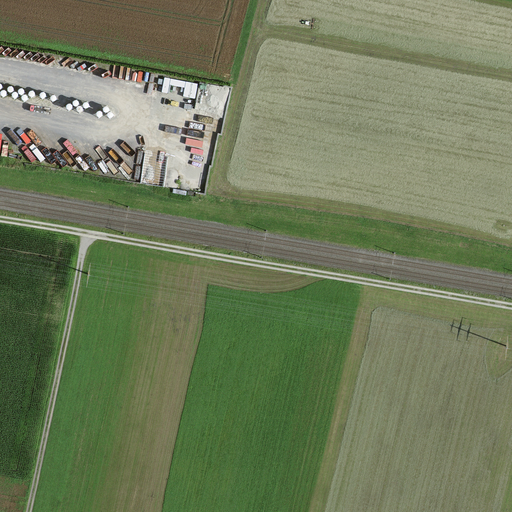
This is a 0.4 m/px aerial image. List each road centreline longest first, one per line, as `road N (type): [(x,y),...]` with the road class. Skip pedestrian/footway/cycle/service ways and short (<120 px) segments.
road 1 (unclassified): [(0,220),(511,309)]
road 2 (track): [(29,511),(88,235)]
